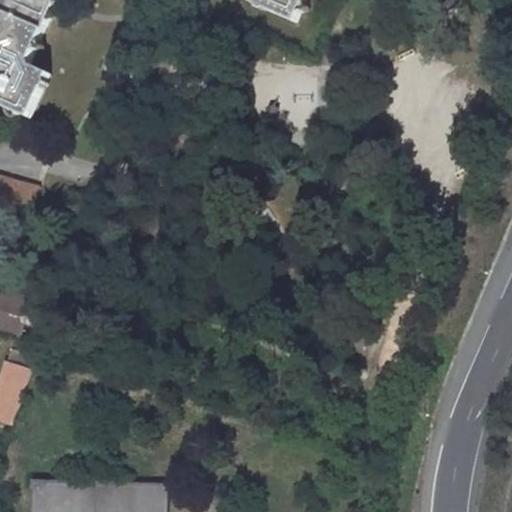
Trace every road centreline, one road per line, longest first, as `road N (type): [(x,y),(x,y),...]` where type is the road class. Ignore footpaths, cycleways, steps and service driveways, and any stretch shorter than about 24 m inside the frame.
road 1 (trunk): [(511,316),(475,402),(452,511)]
road 2 (residential): [(0,147),(119,177)]
